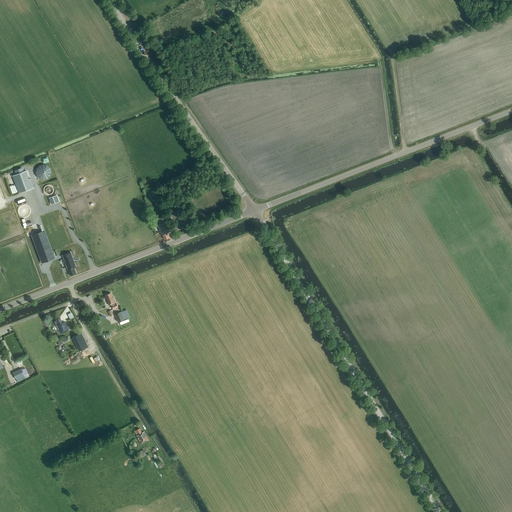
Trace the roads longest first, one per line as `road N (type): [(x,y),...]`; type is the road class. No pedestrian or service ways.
road 1 (tertiary): [(438,511),(254,211)]
road 2 (tertiary): [(254,211),(511,111)]
road 3 (tertiary): [(0,309),(254,211)]
road 4 (tertiary): [(254,211),(109,0)]
